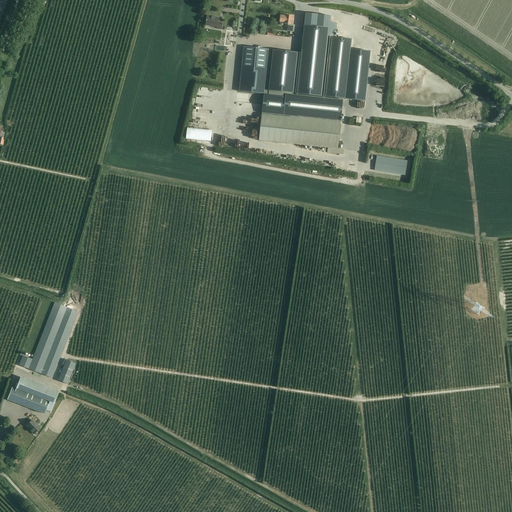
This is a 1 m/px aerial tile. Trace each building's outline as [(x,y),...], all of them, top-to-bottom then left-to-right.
[(244,47),(239,91),(264,94),(262,113),(290,116),(290,117),(298,118),(298,116),(341,121),(343,100),(286,93),(286,92),(323,96),(330,37),(333,19),(318,17),(318,13),(303,11),(298,58),(289,57),(290,51),(244,47)] [(292,24),(293,16),(286,15),(285,16),(281,15),(280,22),(284,23),(284,24),(288,24),(287,31),(294,32),(295,25),(292,24)] [(206,25),(217,27),(217,29),(222,29),(223,23),(218,22),(219,18),(212,17),(207,16),(206,25)] [(330,37),(323,96),(364,101),(365,101),(371,51),(370,51),(351,49),(352,39),(336,38),(330,37)] [(262,114),(259,141),(338,149),(341,123),(298,118),(290,117),(262,114)] [(377,156),(374,170),(405,175),(407,161),(377,156)] [(52,378),(78,312),(55,303),(33,359),(23,356),(20,365),(52,378)] [(58,380),(68,384),(76,363),(67,360),(58,380)] [(50,410),(57,391),(21,377),(16,389),(12,387),(7,399),(44,414),(46,409),(50,410)] [(32,420),(26,425),(31,430),(31,431),(33,434),(40,428),(32,420)]
